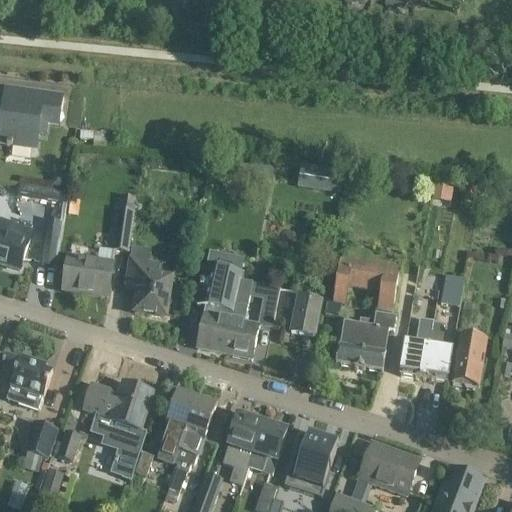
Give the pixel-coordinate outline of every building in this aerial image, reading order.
[(227,0),(227,1),(287,7),(287,0),(344,0),(345,4),(365,6),(365,3),(386,6),(386,8),(406,10),(407,8),(428,10),(429,0),(227,0)] [(94,13),(94,22),(104,23),(104,14),(94,13)] [(105,14),(105,23),(115,24),(116,15),(105,14)] [(61,114),(64,99),(26,94),(24,108),(4,105),(0,134),(0,144),(7,146),(7,148),(8,148),(8,146),(12,147),(11,149),(12,149),(13,146),(36,150),(42,111),(61,114)] [(111,151),(112,136),(94,135),(94,133),(80,132),(80,141),(94,142),(93,150),(111,151)] [(303,166),(299,187),(340,195),(343,173),(303,166)] [(53,178),(51,190),(63,191),(64,180),(53,178)] [(69,195),(20,186),(17,200),(56,207),(65,208),(66,209),(69,195)] [(450,190),(435,187),(433,200),(448,203),(450,190)] [(474,205),(480,192),(468,187),(462,199),(474,205)] [(54,224),(45,223),(39,268),(56,270),(65,208),(56,207),(54,224)] [(119,213),(114,252),(128,254),(133,215),(119,213)] [(6,238),(0,236),(0,266),(19,273),(32,235),(10,227),(6,238)] [(167,321),(173,279),(146,276),(149,254),(131,252),(126,290),(137,292),(133,316),(167,321)] [(69,260),(64,294),(109,300),(114,267),(69,260)] [(327,304),(325,317),(337,319),(340,319),(342,309),(342,307),(345,308),(349,289),(380,294),(377,312),(394,315),(400,274),(340,264),(336,287),(336,288),(334,305),(327,304)] [(204,318),(197,352),(225,358),(232,323),(240,284),(242,277),(224,274),(218,300),(216,300),(212,319),(204,318)] [(464,281),(462,281),(446,278),(441,307),(457,310),(459,310),(464,281)] [(232,323),(225,358),(252,363),(259,329),(258,329),(245,326),(250,300),(253,287),(252,286),(240,284),(232,323)] [(260,320),(274,323),(279,292),(266,289),(260,320)] [(316,341),(323,303),(297,298),(289,336),(316,341)] [(464,305),(462,314),(472,316),(474,306),(464,305)] [(459,333),(469,335),(472,316),(462,314),(459,333)] [(340,349),(337,368),(383,375),(386,357),(390,334),(394,335),(396,321),(393,321),(393,317),(377,315),(376,320),(374,320),(371,322),(371,323),(361,322),(360,328),(344,325),(340,349)] [(424,382),(434,326),(420,323),(419,333),(417,348),(406,346),(401,378),(424,382)] [(445,328),(434,326),(424,382),(448,386),(453,354),(444,353),(446,338),(443,338),(445,328)] [(502,350),(511,352),(511,349),(511,337),(504,336),(502,350)] [(488,346),(461,341),(452,386),(479,391),(488,346)] [(1,370),(16,375),(11,389),(23,393),(19,407),(39,414),(43,400),(45,400),(53,376),(44,373),(46,368),(21,360),(20,362),(6,357),(1,370)] [(511,367),(502,365),(499,379),(509,381),(511,367)] [(92,389),(83,414),(95,418),(90,437),(101,441),(100,446),(116,452),(140,459),(147,436),(141,434),(153,398),(124,388),(121,398),(92,389)] [(174,467),(176,464),(199,400),(180,393),(166,431),(169,432),(164,447),(168,448),(162,463),(174,467)] [(174,467),(174,469),(178,471),(177,473),(189,478),(191,470),(194,471),(198,460),(195,458),(200,444),(204,445),(218,407),(199,400),(185,438),(180,453),(176,464),(174,467)] [(229,451),(223,468),(236,471),(233,479),(234,483),(235,485),(238,488),(243,489),(249,471),(253,459),(263,428),(260,427),(262,422),(250,419),(249,423),(238,420),(229,451)] [(58,431),(34,423),(24,452),(29,454),(24,468),(38,473),(43,459),(47,460),(58,431)] [(263,428),(249,471),(263,475),(272,478),(276,466),(277,466),(287,435),(263,428)] [(74,466),(82,440),(65,435),(57,461),(74,466)] [(302,439),(284,489),(321,502),(339,454),(341,447),(311,436),(309,442),(302,439)] [(420,465),(372,447),(359,483),(407,501),(420,465)] [(142,458),(135,477),(146,481),(153,462),(142,458)] [(474,511),(485,485),(449,472),(434,511),(474,511)] [(58,501),(65,479),(49,473),(41,496),(58,501)] [(177,473),(171,490),(182,494),(189,478),(177,473)] [(212,511),(223,484),(207,479),(194,511),(212,511)] [(270,511),(277,492),(265,488),(256,511),(270,511)] [(375,511),(337,497),(330,511),(375,511)] [(282,511),(284,507),(274,503),(270,511),(282,511)]
